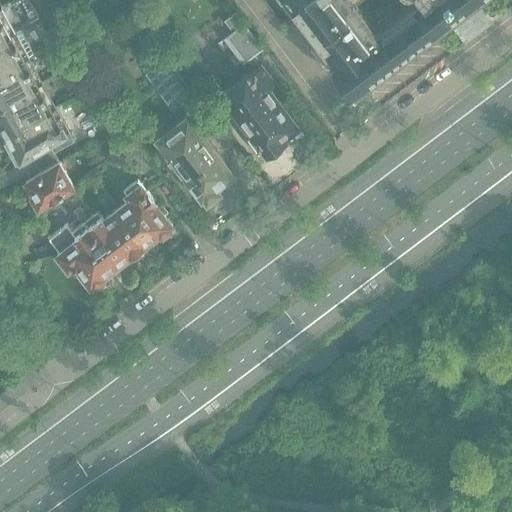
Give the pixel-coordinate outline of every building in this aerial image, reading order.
[(290,0),(323,44),(322,45),(323,47),(326,45),(334,55),(331,57),(333,60),(354,88),(449,16),(450,15),(451,16),(452,15),(453,14),(455,16),(472,3),(470,1),(471,0),(290,0)] [(49,26),(71,13),(68,8),(62,11),(59,6),(43,16),(49,26)] [(0,39),(12,33),(0,10),(0,39)] [(297,124),(270,87),(276,82),(261,63),(260,64),(254,56),(264,47),(244,21),(243,22),(235,12),(224,21),(232,30),(224,37),(244,63),(248,60),(254,69),(223,92),(223,97),(229,106),(234,106),(254,132),(248,137),(260,153),(265,148),(269,153),(285,141),(282,136),(297,124)] [(15,31),(12,33),(0,39),(0,68),(2,67),(7,69),(26,59),(34,54),(20,28),(15,31)] [(234,172),(198,126),(201,123),(193,112),(189,114),(186,111),(185,111),(175,98),(192,85),(176,64),(161,43),(142,58),(151,69),(146,73),(164,97),(181,119),(158,137),(170,153),(164,158),(174,171),(179,167),(202,196),(204,195),(207,200),(220,190),(216,185),(234,172)] [(20,93),(39,83),(26,59),(7,69),(2,67),(0,68),(0,103),(8,100),(8,95),(15,91),(20,93)] [(0,130),(6,133),(53,107),(39,83),(20,93),(15,91),(8,95),(8,100),(0,103),(0,130)] [(67,134),(53,107),(6,133),(5,139),(9,148),(15,150),(21,159),(67,134)] [(135,140),(121,122),(120,122),(111,128),(107,130),(122,151),(135,140)] [(75,186),(61,160),(26,180),(34,194),(33,195),(39,206),(49,200),(75,186)] [(172,222),(138,178),(124,189),(131,198),(118,208),(144,243),(159,232),(163,233),(171,227),(170,224),(172,222)] [(144,243),(118,208),(105,218),(99,210),(88,218),(79,206),(76,208),(118,263),(132,253),(136,254),(144,248),(143,244),(144,243)] [(118,263),(76,208),(73,210),(82,222),(72,230),(67,223),(49,237),(60,251),(57,252),(59,254),(57,258),(64,266),(68,265),(69,267),(74,264),(75,266),(77,266),(91,284),(93,283),(96,284),(104,278),(104,274),(118,263)]
